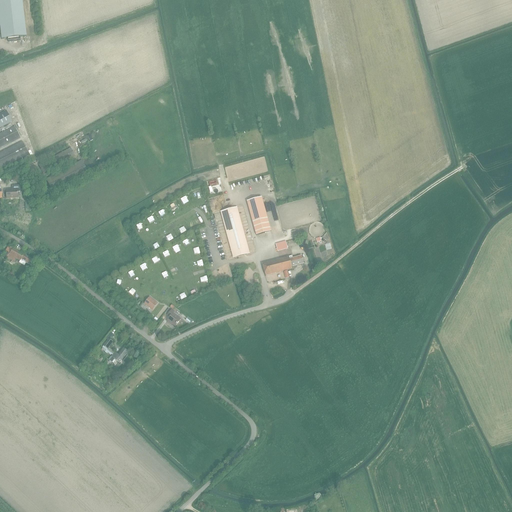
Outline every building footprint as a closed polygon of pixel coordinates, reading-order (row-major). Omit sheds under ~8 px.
[(0,0),(0,28),(1,39),(26,36),(21,0),(0,0)] [(0,127),(12,122),(6,110),(0,113),(0,127)] [(0,147),(20,137),(14,126),(0,133),(0,147)] [(0,168),(28,154),(22,141),(0,152),(0,168)] [(42,173),(75,156),(70,147),(38,164),(42,173)] [(88,174),(81,160),(46,179),(53,193),(88,174)] [(6,198),(17,197),(17,189),(9,190),(9,191),(6,191),(6,198)] [(248,254),(236,207),(222,211),(235,258),(248,254)] [(256,235),(271,231),(265,211),(250,215),(256,235)] [(278,252),(288,249),(286,241),(275,244),(278,252)] [(34,261),(26,256),(8,246),(3,255),(14,262),(16,259),(20,261),(21,260),(31,266),(34,261)] [(304,263),(302,256),(293,258),(292,256),(262,264),(265,276),(292,269),(292,267),(304,263)] [(152,309),(157,303),(150,297),(144,304),(152,309)] [(175,325),(181,319),(174,313),(175,312),(172,309),(167,315),(169,316),(167,320),(170,323),(171,322),(175,325)] [(109,339),(103,347),(107,350),(113,342),(109,339)] [(128,351),(124,348),(119,354),(115,351),(113,354),(107,349),(105,352),(107,354),(108,353),(111,355),(112,354),(112,355),(111,356),(112,357),(110,360),(112,362),(115,359),(119,363),(128,351)]
